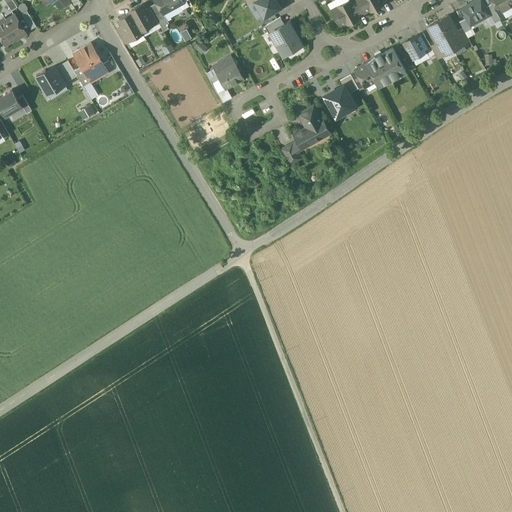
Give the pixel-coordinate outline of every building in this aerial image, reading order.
[(18,7),(13,0),(5,0),(12,10),(18,7)] [(69,0),(54,0),(60,9),(70,2),(69,0)] [(182,0),(156,0),(157,2),(163,13),(164,13),(184,2),(182,0)] [(280,7),(275,0),(255,0),(255,1),(264,17),(280,7)] [(349,0),(348,0),(331,10),(340,25),(346,22),(347,24),(359,17),(358,16),(352,4),(349,0)] [(356,0),(357,1),(364,13),(370,9),(370,11),(382,4),(382,3),(380,0),(356,0)] [(482,0),(474,0),(460,8),(466,18),(470,25),(490,14),(486,7),(482,0)] [(501,7),(496,0),(489,0),(491,3),(495,10),(501,7)] [(511,3),(510,0),(496,0),(501,7),(501,8),(502,9),(504,8),(511,4),(511,3)] [(364,13),(357,1),(352,4),(358,16),(364,13)] [(163,13),(157,2),(150,6),(150,7),(158,21),(158,22),(167,17),(164,13),(163,13)] [(491,3),(486,7),(490,14),(494,22),(500,19),(495,10),(491,3)] [(145,10),(142,4),(130,10),(131,12),(141,30),(152,24),(153,24),(145,10)] [(158,21),(150,7),(145,10),(153,24),(158,21)] [(36,26),(27,11),(22,14),(31,29),(36,26)] [(131,12),(119,19),(123,25),(131,39),(142,32),(141,30),(131,12)] [(7,22),(0,25),(0,35),(5,44),(16,38),(15,36),(25,30),(15,14),(5,20),(7,22)] [(457,31),(448,14),(438,20),(453,48),(464,42),(457,31)] [(271,31),(284,24),(280,17),(265,26),(268,33),(271,31)] [(470,25),(466,18),(459,21),(463,28),(468,37),(474,33),(470,25)] [(284,24),(271,31),(284,54),(292,50),(293,52),(303,46),(301,44),(293,29),(295,28),(290,20),(284,24)] [(453,48),(438,20),(426,26),(435,43),(442,54),(453,48)] [(131,39),(123,25),(117,28),(125,42),(131,39)] [(463,28),(457,31),(464,42),(469,39),(468,37),(463,28)] [(431,46),(424,33),(419,36),(419,38),(425,50),(426,50),(426,51),(432,48),(431,46)] [(417,34),(411,37),(410,37),(411,38),(408,39),(408,38),(407,39),(407,40),(403,42),(412,58),(426,51),(426,50),(425,50),(419,38),(419,36),(417,34)] [(104,64),(90,42),(74,52),(82,66),(87,74),(88,74),(104,64)] [(442,54),(435,43),(431,46),(432,48),(437,57),(442,54)] [(380,51),(374,54),(376,57),(365,63),(375,80),(378,86),(390,79),(390,78),(392,77),(393,77),(405,71),(392,48),(382,54),(380,51)] [(231,54),(213,64),(217,72),(236,62),(231,54)] [(68,60),(55,68),(64,83),(77,75),(74,70),(68,60)] [(236,62),(217,72),(226,88),(244,78),(236,62)] [(365,63),(355,68),(365,86),(375,80),(365,63)] [(46,69),(36,75),(51,99),(68,89),(64,83),(55,68),(54,66),(46,70),(46,69)] [(82,66),(74,70),(77,75),(83,86),(92,81),(88,74),(87,74),(82,66)] [(365,86),(356,70),(351,73),(359,89),(365,86)] [(359,89),(351,73),(341,79),(344,84),(350,94),(359,89)] [(224,89),(218,79),(212,82),(218,93),(224,89)] [(344,84),(325,95),(336,116),(356,105),(350,94),(344,84)] [(12,89),(0,96),(0,107),(5,116),(22,106),(17,97),(12,89)] [(23,94),(17,97),(22,106),(27,113),(32,110),(23,94)] [(92,105),(81,109),(84,118),(96,113),(92,105)] [(320,119),(313,106),(299,113),(307,127),(294,134),(302,148),(315,140),(314,137),(328,129),(322,118),(320,119)] [(299,154),(292,142),(282,148),(288,160),(299,154)]
